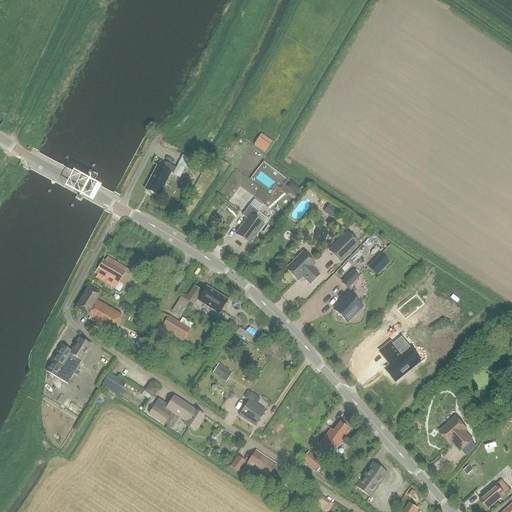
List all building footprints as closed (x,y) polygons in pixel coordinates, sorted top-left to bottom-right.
[(272,142),(260,134),(253,145),(265,152),(272,142)] [(190,172),(195,162),(182,156),(177,166),(190,172)] [(228,165),(219,159),(215,166),(224,172),(228,165)] [(150,180),(145,190),(157,197),(161,188),(162,188),(170,173),(173,175),(175,169),(166,164),(159,161),(150,178),(150,180)] [(60,166),(50,184),(50,185),(50,186),(51,186),(52,186),(53,185),(63,168),(63,167),(63,166),(63,165),(62,165),(61,165),(60,166)] [(89,171),(75,199),(80,202),(91,182),(93,183),(97,175),(89,171)] [(286,188),(296,195),(300,190),(291,182),(286,188)] [(259,213),(250,206),(242,216),(247,219),(235,234),(249,245),(264,226),(254,219),(259,213)] [(332,218),(337,212),(329,206),(324,212),(332,218)] [(340,264),(359,245),(346,232),(327,251),(340,264)] [(302,252),(285,269),(297,280),(301,276),(309,284),(318,275),(311,267),(314,264),(302,252)] [(380,254),(367,268),(377,276),(389,263),(380,254)] [(103,259),(94,274),(97,276),(95,278),(114,289),(117,286),(119,287),(120,284),(124,286),(131,276),(125,273),(127,269),(108,258),(106,261),(103,259)] [(347,290),(359,277),(352,271),(340,284),(347,290)] [(185,299),(194,305),(202,292),(194,287),(185,299)] [(112,334),(121,317),(96,302),(100,295),(88,288),(76,308),(90,317),(89,320),(112,334)] [(227,301),(206,288),(198,301),(219,314),(227,301)] [(418,292),(399,308),(407,317),(426,301),(418,292)] [(339,304),(333,310),(345,322),(360,306),(346,293),(338,302),(339,304)] [(155,323),(161,327),(161,328),(183,341),(190,329),(168,316),(168,317),(161,313),(155,323)] [(248,346),(235,338),(232,344),(239,348),(238,350),(244,353),(248,346)] [(52,361),(54,362),(48,373),(67,385),(91,346),(79,339),(71,351),(61,345),(52,361)] [(390,367),(399,378),(422,358),(413,347),(409,350),(399,339),(395,342),(393,340),(383,349),(394,363),(390,367)] [(217,364),(212,373),(218,377),(224,368),(217,364)] [(127,384),(110,373),(102,387),(118,398),(127,384)] [(255,428),(265,412),(255,406),(259,399),(250,393),(245,400),(249,402),(239,417),(255,428)] [(326,403),(314,394),(300,415),(313,424),(326,403)] [(171,430),(178,419),(185,423),(183,425),(194,432),(204,415),(173,396),(167,406),(159,400),(149,415),(168,426),(167,427),(171,430)] [(456,417),(439,432),(449,444),(454,440),(462,449),(472,440),(464,431),(466,429),(456,417)] [(343,434),(347,429),(339,423),(333,432),(330,430),(319,445),(331,455),(346,436),(343,434)] [(257,451),(243,472),(253,478),(259,471),(268,477),(275,467),(272,465),(274,462),(257,451)] [(323,464),(309,451),(302,460),(316,472),(323,464)] [(239,472),(246,462),(238,457),(232,467),(239,472)] [(371,498),(388,475),(372,463),(355,486),(371,498)] [(501,481),(496,486),(479,501),(487,511),(504,496),(510,491),(501,481)] [(326,511),(332,504),(319,496),(312,507),(319,511),(326,511)]
